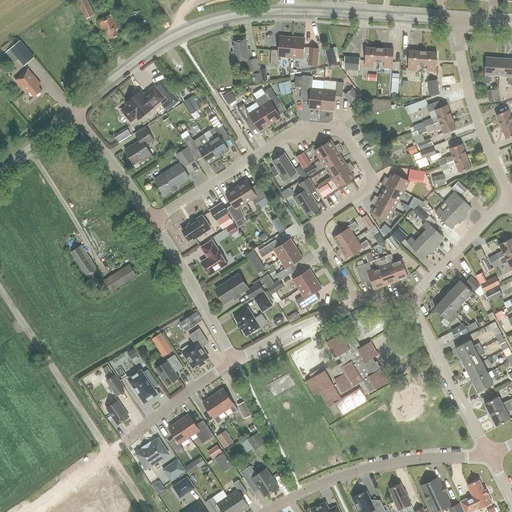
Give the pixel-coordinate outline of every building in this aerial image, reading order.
[(87,19),(87,18),(95,14),(87,0),(76,0),(84,17),(81,18),(85,28),(91,25),(88,19),(87,19)] [(108,34),(110,39),(119,34),(116,30),(118,29),(111,15),(98,21),(106,35),(108,34)] [(290,57),(292,37),(280,36),(279,50),(271,50),(270,66),(278,66),(278,56),(290,57)] [(251,59),(250,49),(248,49),(246,37),(232,40),(233,51),(231,52),(233,62),(245,60),(247,72),(258,70),(257,58),(251,59)] [(317,65),(318,48),(304,47),(304,38),(292,37),(290,57),(303,58),(308,58),(308,64),(317,65)] [(24,66),(34,57),(20,40),(10,48),(24,66)] [(379,62),(380,48),(366,47),(365,66),(373,67),(373,61),(379,62)] [(392,68),(393,49),(380,48),(379,62),(384,62),(383,68),(392,68)] [(422,65),(423,51),(409,50),(408,70),(416,70),(417,64),(422,65)] [(435,72),(436,52),(423,51),(422,65),(427,65),(427,71),(435,72)] [(336,63),(334,56),(326,58),(328,65),(336,63)] [(359,70),(360,57),(345,56),(344,69),(359,70)] [(499,76),(500,58),(486,57),(485,75),(484,83),(489,83),(490,75),(499,76)] [(511,59),(500,58),(499,76),(508,77),(508,85),(511,84),(511,59)] [(25,92),(28,90),(34,97),(33,97),(34,97),(42,90),(41,90),(37,85),(39,83),(28,69),(15,80),(25,92)] [(255,84),(261,83),(259,73),(253,74),(255,84)] [(397,86),(398,74),(391,74),(390,86),(397,86)] [(321,109),(323,89),(311,88),(313,77),(303,76),(302,77),(295,76),(294,86),(301,87),(301,93),(310,94),(309,108),(321,109)] [(439,94),(437,80),(427,81),(429,95),(439,94)] [(290,91),(288,81),(278,83),(281,93),(290,91)] [(342,97),(343,83),(336,82),(335,91),(323,89),(321,109),(333,110),(335,96),(342,97)] [(152,107),(162,99),(163,98),(154,87),(146,94),(147,94),(144,97),(139,91),(126,102),(128,105),(122,110),(131,121),(137,116),(139,119),(152,108),(152,107)] [(258,101),(256,102),(270,124),(280,117),(273,105),(279,101),(270,88),(264,92),(265,93),(265,94),(256,99),(258,101)] [(179,101),(170,89),(163,94),(167,100),(162,105),(167,111),(179,101)] [(359,98),(352,89),(347,92),(347,97),(352,104),(359,98)] [(489,102),(499,101),(497,89),(487,90),(489,102)] [(230,91),(222,96),(227,104),(235,98),(230,91)] [(381,92),(380,99),(388,100),(389,92),(381,92)] [(183,101),(183,102),(190,113),(199,108),(197,105),(191,96),(183,101)] [(408,112),(428,104),(426,98),(406,106),(408,112)] [(421,128),(451,117),(447,105),(441,107),(439,101),(426,105),(429,112),(435,110),(437,116),(423,122),(423,123),(420,124),(421,128)] [(243,104),(237,108),(246,122),(252,118),(260,130),(270,124),(256,102),(246,108),(243,104)] [(501,127),(511,121),(511,116),(511,117),(508,110),(496,115),(501,127)] [(214,128),(204,134),(218,157),(228,150),(220,137),(226,133),(216,116),(209,120),(214,128)] [(456,129),(451,117),(421,128),(422,129),(417,131),(418,135),(441,126),(444,133),(456,129)] [(168,118),(163,122),(166,127),(167,126),(170,131),(174,128),(168,118)] [(511,121),(501,127),(506,138),(511,135),(511,121)] [(128,128),(115,136),(119,143),(132,135),(128,128)] [(146,146),(147,143),(153,139),(146,128),(136,135),(139,141),(125,150),(133,163),(140,159),(142,162),(152,155),(146,146)] [(187,131),(179,135),(182,139),(183,139),(192,153),(198,149),(208,164),(218,157),(204,134),(198,138),(193,141),(189,135),(187,131)] [(419,150),(433,145),(430,138),(417,144),(419,150)] [(321,159),(340,147),(338,144),(334,146),(330,140),(315,150),(321,159)] [(438,161),(440,166),(466,155),(462,143),(450,148),(452,155),(438,161)] [(415,145),(408,148),(410,155),(418,152),(415,145)] [(342,150),(340,147),(321,159),(326,169),(342,159),(338,153),(342,150)] [(415,161),(436,153),(433,147),(413,155),(415,161)] [(184,166),(194,160),(187,148),(176,154),(184,166)] [(283,153),(272,160),(275,164),(270,168),(275,175),(278,173),(282,180),(295,172),(283,153)] [(471,167),(466,155),(440,166),(442,171),(456,165),(459,172),(471,167)] [(311,165),(308,161),(307,162),(304,157),(298,161),(301,166),(303,169),(311,165)] [(332,178),(352,165),(350,162),(345,164),(342,159),(326,169),(332,178)] [(176,186),(189,178),(180,163),(162,175),(158,169),(151,174),(164,194),(171,189),(173,192),(177,189),(176,186)] [(302,179),(307,175),(304,171),(300,165),(295,168),(302,179)] [(350,171),(354,169),(352,165),(332,178),(338,187),(353,177),(350,171)] [(310,167),(304,171),(307,175),(307,176),(313,172),(310,167)] [(422,183),(424,171),(410,169),(408,181),(422,183)] [(404,191),(409,181),(393,173),(390,179),(385,176),(383,180),(404,191)] [(433,184),(446,181),(444,175),(431,178),(433,184)] [(307,215),(318,208),(309,194),(315,190),(308,178),(299,183),(303,190),(293,197),(297,204),(299,203),(307,215)] [(266,197),(258,183),(251,188),(246,180),(236,187),(246,203),(252,199),(255,204),(266,197)] [(404,191),(383,180),(381,184),(386,186),(382,192),(398,201),(404,191)] [(462,194),(466,190),(457,181),(453,186),(462,194)] [(327,184),(318,190),(323,198),(332,192),(327,184)] [(246,203),(236,187),(225,193),(232,204),(226,208),(235,222),(241,219),(244,217),(240,207),(246,203)] [(281,193),(285,199),(294,193),(289,187),(281,193)] [(393,210),(398,201),(382,192),(379,198),(375,195),(373,199),(393,210)] [(454,192),(450,196),(447,193),(443,197),(446,200),(444,202),(448,206),(449,206),(463,219),(467,215),(465,214),(471,207),(454,192)] [(411,207),(415,210),(419,206),(423,202),(414,197),(409,206),(411,207)] [(393,210),(373,199),(371,203),(375,205),(372,211),(388,220),(393,210)] [(228,213),(222,203),(210,210),(216,220),(228,213)] [(429,215),(419,206),(414,211),(424,220),(429,215)] [(449,206),(448,206),(443,212),(439,208),(435,212),(451,228),(457,222),(459,223),(463,219),(449,206)] [(219,220),(224,227),(232,222),(227,214),(219,220)] [(211,228),(202,215),(188,224),(189,226),(182,230),(189,240),(193,238),(194,239),(211,228)] [(368,229),(373,225),(367,215),(361,218),(368,229)] [(282,228),(276,218),(271,222),(277,232),(282,228)] [(241,219),(235,222),(238,227),(244,224),(241,219)] [(426,230),(421,235),(435,249),(439,245),(437,243),(443,237),(427,221),(422,226),(426,230)] [(332,238),(339,248),(355,238),(351,231),(358,227),(355,222),(348,226),(348,227),(332,238)] [(238,231),(234,224),(226,229),(230,235),(238,231)] [(386,235),(391,230),(386,226),(381,231),(386,235)] [(400,243),(404,239),(395,230),(391,235),(400,243)] [(374,239),(380,236),(377,231),(371,235),(374,239)] [(266,237),(264,233),(258,238),(262,241),(266,237)] [(435,249),(421,235),(416,241),(411,237),(407,242),(424,258),(429,251),(431,253),(435,249)] [(374,239),(377,244),(383,240),(380,236),(374,239)] [(399,247),(391,236),(386,240),(394,251),(399,247)] [(362,249),(370,245),(366,240),(360,244),(355,238),(339,248),(346,258),(362,248),(362,249)] [(491,263),(511,252),(511,238),(499,244),(502,251),(488,258),(491,263)] [(279,259),(296,248),(290,239),(279,246),(276,240),(258,251),(262,257),(274,250),(279,259)] [(227,264),(212,240),(201,247),(208,258),(201,262),(209,275),(227,264)] [(88,277),(98,270),(81,245),(71,252),(88,277)] [(290,266),(302,258),(296,248),(279,259),(285,269),(276,275),(279,280),(294,271),(290,266)] [(246,255),(258,273),(263,270),(251,251),(246,255)] [(511,266),(511,252),(491,263),(493,267),(507,260),(510,267),(511,266)] [(371,253),(365,255),(368,262),(374,260),(371,253)] [(385,256),(388,264),(390,263),(396,281),(408,277),(401,259),(393,262),(391,254),(385,256)] [(390,263),(388,264),(382,266),(379,258),(374,260),(377,268),(378,267),(385,285),(396,281),(390,263)] [(480,260),(483,267),(488,264),(485,258),(480,260)] [(378,267),(377,268),(371,270),(368,262),(363,264),(358,266),(356,267),(362,283),(370,280),(374,290),(385,285),(378,267)] [(111,292),(137,276),(129,264),(104,280),(111,292)] [(299,289),(315,279),(309,269),(293,280),(299,289)] [(274,284),(268,274),(261,279),(267,288),(274,284)] [(491,280),(487,282),(484,274),(477,278),(480,285),(481,285),(484,291),(494,286),(491,280)] [(238,293),(245,289),(237,276),(216,289),(224,302),(233,296),(235,299),(240,296),(238,293)] [(464,283),(473,292),(479,286),(470,277),(464,283)] [(315,292),(321,288),(315,279),(299,289),(303,296),(295,300),(302,310),(319,299),(315,292)] [(271,294),(283,287),(279,280),(267,288),(271,294)] [(472,292),(460,280),(451,289),(464,301),(468,297),(471,299),(474,296),(471,293),(472,292)] [(250,299),(263,291),(258,283),(245,291),(250,299)] [(498,287),(485,293),(489,300),(501,294),(498,287)] [(459,306),(464,301),(451,289),(443,298),(455,310),(459,313),(462,309),(459,306)] [(272,305),(263,292),(253,298),(262,312),(272,305)] [(455,310),(443,298),(434,308),(447,319),(451,314),(454,317),(458,313),(455,311),(455,310)] [(260,315),(254,319),(248,308),(234,316),(238,323),(237,324),(241,329),(242,329),(246,335),(260,327),(259,327),(265,323),(266,321),(262,316),(260,315)] [(494,314),(498,321),(505,318),(501,311),(494,314)] [(202,320),(196,312),(185,319),(190,328),(202,320)] [(287,318),(290,323),(294,321),(295,321),(300,318),(296,312),(287,318)] [(279,326),(282,324),(284,320),(281,317),(278,317),(275,319),(273,323),(275,326),(279,326)] [(481,318),(476,321),(479,327),(485,324),(481,318)] [(464,324),(451,330),(455,338),(468,332),(464,324)] [(495,335),(498,340),(503,337),(500,332),(499,333),(495,326),(491,329),(495,335)] [(202,347),(208,343),(199,329),(189,335),(195,344),(182,352),(193,368),(198,364),(199,365),(203,362),(203,361),(208,357),(202,347)] [(388,382),(377,361),(375,363),(372,358),(378,354),(370,341),(360,347),(353,335),(345,340),(341,333),(326,342),(334,358),(338,355),(342,362),(326,372),(325,370),(321,372),(319,369),(310,375),(312,378),(306,381),(314,395),(319,391),(329,407),(329,406),(334,414),(339,411),(342,416),(367,401),(364,395),(369,392),(369,393),(388,382)] [(151,340),(163,357),(172,351),(160,335),(151,340)] [(461,359),(482,348),(479,343),(473,346),(470,340),(455,347),(461,359)] [(481,362),(478,356),(484,353),(482,348),(461,359),(466,370),(481,362)] [(133,359),(138,356),(133,349),(129,352),(133,359)] [(175,373),(183,367),(174,355),(165,361),(166,361),(156,368),(167,385),(178,378),(175,373)] [(487,373),(481,362),(466,370),(472,381),(487,373)] [(108,365),(102,369),(105,374),(111,370),(108,365)] [(142,373),(141,371),(129,379),(132,382),(130,383),(133,388),(132,388),(136,395),(137,394),(140,399),(142,398),(144,401),(156,394),(152,388),(158,385),(148,369),(142,373)] [(493,384),(490,378),(493,376),(491,371),(487,373),(472,381),(478,392),(493,384)] [(125,391),(114,375),(109,378),(106,380),(116,396),(125,391)] [(234,405),(223,388),(213,395),(224,412),(230,408),(233,413),(238,410),(234,405)] [(224,412),(213,395),(202,402),(214,419),(217,424),(222,421),(218,416),(224,412)] [(490,415),(511,403),(511,398),(508,401),(508,400),(502,403),(499,396),(484,403),(490,415)] [(117,401),(107,408),(117,424),(128,417),(117,401)] [(251,415),(244,402),(237,405),(244,418),(251,415)] [(511,409),(511,408),(511,403),(490,415),(496,426),(510,419),(507,412),(511,409)] [(203,420),(196,425),(188,413),(178,420),(190,438),(195,434),(202,444),(214,436),(203,420)] [(179,444),(190,438),(178,420),(168,427),(175,438),(168,442),(177,456),(184,451),(179,444)] [(225,430),(216,436),(224,449),(233,443),(225,430)] [(263,444),(255,432),(246,438),(254,450),(263,444)] [(167,454),(158,440),(137,454),(146,468),(167,454)] [(218,444),(208,451),(213,458),(223,452),(218,444)] [(223,452),(214,458),(220,467),(229,461),(223,452)] [(184,471),(177,461),(164,469),(171,479),(184,471)] [(198,468),(194,461),(185,467),(189,474),(198,468)] [(278,487),(265,469),(256,475),(250,466),(240,472),(248,484),(254,480),(265,496),(278,487)] [(195,487),(187,476),(172,486),(179,498),(195,487)] [(433,511),(449,505),(437,479),(422,486),(433,511)] [(492,503),(485,487),(483,488),(479,479),(467,485),(472,496),(460,502),(465,511),(469,511),(478,508),(478,509),(492,503)] [(237,489),(227,496),(237,511),(240,511),(249,506),(241,496),(247,492),(238,480),(233,483),(237,489)] [(165,490),(160,481),(152,486),(158,495),(165,490)] [(404,491),(400,484),(389,489),(393,496),(392,496),(398,510),(411,504),(405,491),(404,491)] [(87,493),(73,502),(79,511),(99,511),(114,501),(105,489),(95,495),(96,496),(91,499),(87,493)] [(223,490),(207,501),(214,511),(217,511),(221,509),(222,511),(237,511),(227,496),(223,490)] [(385,511),(381,502),(373,506),(366,491),(352,498),(358,511),(368,511),(370,511),(385,511)]
